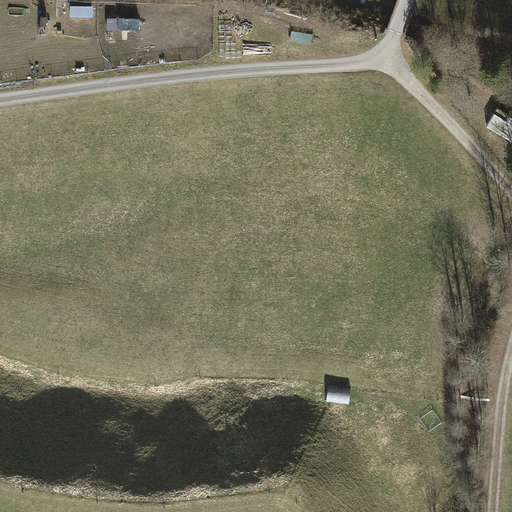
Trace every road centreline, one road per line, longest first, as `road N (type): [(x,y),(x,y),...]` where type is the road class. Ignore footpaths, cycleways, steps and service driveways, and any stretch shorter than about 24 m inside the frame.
road 1 (track): [(408,0),(387,60),(0,99)]
road 2 (track): [(387,60),(511,193)]
road 3 (track): [(511,359),(493,511)]
